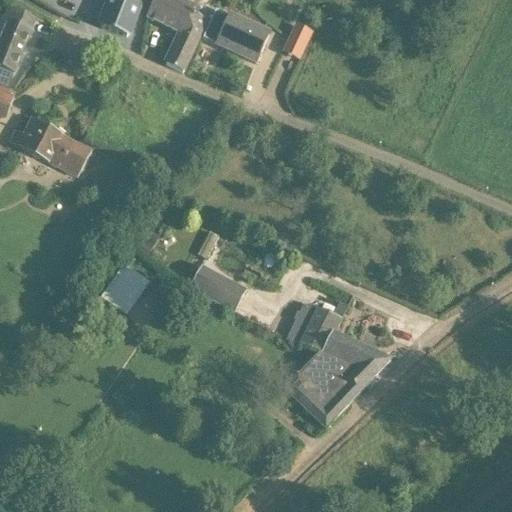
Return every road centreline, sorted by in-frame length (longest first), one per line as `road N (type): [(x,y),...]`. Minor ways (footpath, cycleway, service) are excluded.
road 1 (residential): [(72,37),(511,211)]
road 2 (residential): [(254,511),(421,345),(511,286)]
